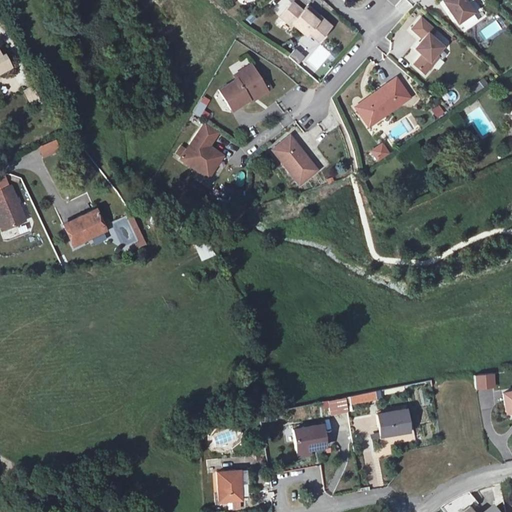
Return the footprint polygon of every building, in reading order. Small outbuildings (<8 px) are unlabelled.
[(442,0),(457,20),(472,9),(465,0),(442,0)] [(319,17),(316,14),(311,18),(302,9),(300,11),(291,3),(279,17),(288,26),(292,22),(305,34),(309,30),(318,38),(331,23),(321,14),(319,17)] [(306,5),(302,9),(311,18),(316,14),(306,5)] [(426,34),(431,29),(420,19),(410,31),(421,40),(412,50),(420,56),(412,66),(423,75),(432,66),(428,63),(434,56),(432,53),(439,45),(430,37),(426,34)] [(496,19),(478,32),(485,41),(502,28),(496,19)] [(435,32),(431,29),(426,34),(430,37),(435,32)] [(309,59),(318,67),(330,53),(321,45),(309,59)] [(432,53),(434,56),(441,47),(439,45),(432,53)] [(290,56),(300,64),(305,56),(295,49),(290,56)] [(0,55),(0,73),(12,67),(6,56),(1,59),(0,55)] [(438,58),(434,56),(428,63),(432,66),(438,58)] [(238,77),(221,88),(234,108),(250,98),(247,94),(264,83),(251,63),(236,73),(238,77)] [(368,124),(407,95),(393,75),(354,104),(368,124)] [(264,83),(247,94),(250,98),(251,100),(268,90),(264,83)] [(36,87),(26,89),(29,107),(39,105),(36,87)] [(445,95),(450,102),(457,98),(453,91),(445,95)] [(200,118),(210,100),(202,96),(192,113),(200,118)] [(430,109),(436,119),(445,113),(439,104),(430,109)] [(217,132),(204,123),(186,150),(181,146),(175,155),(180,158),(179,159),(207,178),(222,156),(213,149),(211,151),(206,148),(208,146),(217,132)] [(291,136),(273,150),(280,158),(282,156),(287,162),(285,164),(301,184),(319,170),(309,157),(307,158),(304,155),(306,154),(291,136)] [(38,147),(42,158),(61,150),(56,139),(38,147)] [(377,162),(390,154),(383,142),(369,151),(377,162)] [(27,221),(6,170),(0,173),(0,227),(1,231),(15,225),(27,221)] [(94,209),(63,223),(73,245),(86,238),(84,233),(102,224),(94,209)] [(128,221),(140,248),(146,245),(134,218),(128,221)] [(210,245),(197,252),(202,261),(215,255),(210,245)] [(481,389),(496,387),(493,373),(478,374),(481,389)] [(324,402),(327,417),(348,412),(347,406),(377,400),(375,391),(324,402)] [(511,392),(502,394),(505,413),(511,412),(511,392)] [(407,410),(378,415),(382,437),(411,432),(407,410)] [(321,424),(292,429),(296,452),(325,447),(321,424)] [(239,470),(218,472),(220,502),(242,500),(239,470)]
